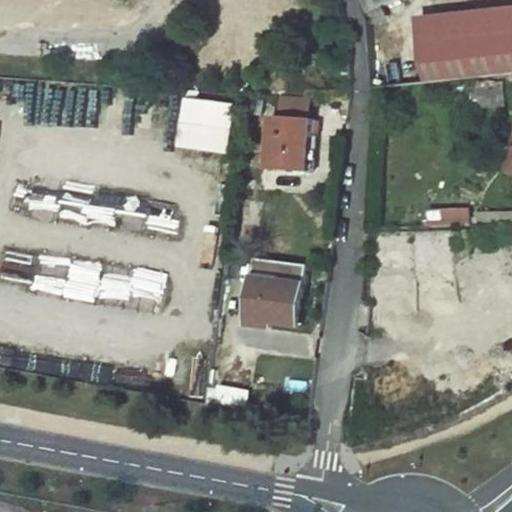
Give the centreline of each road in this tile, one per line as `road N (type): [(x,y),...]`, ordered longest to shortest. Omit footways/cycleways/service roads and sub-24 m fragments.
road 1 (residential): [(352,0),(364,36),(362,155),(318,500)]
road 2 (unclassified): [(0,440),(318,500)]
road 3 (unknown): [(0,164),(2,153),(197,193)]
